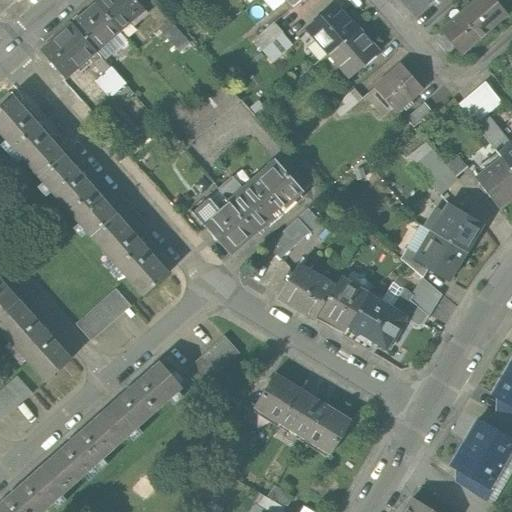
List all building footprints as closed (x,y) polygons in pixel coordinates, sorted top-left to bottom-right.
[(145,15),(132,0),(98,0),(94,4),(118,32),(128,23),(131,26),(145,15)] [(492,0),(472,0),(438,31),(461,57),(507,16),(492,0)] [(331,1),(301,28),(325,55),(354,28),(331,1)] [(118,32),(94,4),(70,25),(94,52),(118,32)] [(188,44),(168,22),(157,31),(177,53),(188,44)] [(269,22),(249,40),(259,51),(279,34),(269,22)] [(70,25),(38,53),(62,80),(94,52),(70,25)] [(354,28),(325,55),(346,79),(376,52),(354,28)] [(279,34),(259,51),(268,62),(288,45),(279,34)] [(399,65),(373,89),(387,105),(384,107),(388,112),(391,109),(394,113),(421,90),(399,65)] [(123,84),(108,67),(92,81),(107,98),(123,84)] [(223,83),(166,133),(182,150),(238,100),(223,83)] [(484,85),(460,107),(473,124),(485,114),(498,102),(484,85)] [(354,90),(332,109),(340,118),(361,99),(354,90)] [(62,156),(9,96),(0,104),(0,134),(38,178),(62,156)] [(422,105),(405,119),(412,127),(429,113),(422,105)] [(511,141),(508,144),(485,114),(473,124),(500,158),(511,173),(511,141)] [(432,151),(414,165),(441,198),(450,191),(448,188),(457,180),(441,162),(432,151)] [(452,153),(441,162),(455,178),(466,169),(452,153)] [(116,216),(62,156),(38,178),(92,238),(116,216)] [(511,173),(500,158),(491,165),(487,160),(473,171),(477,176),(474,179),(497,209),(511,197),(511,173)] [(276,160),(242,190),(233,180),(219,191),(229,203),(256,233),(304,192),(276,160)] [(229,203),(220,211),(209,199),(191,214),(204,228),(206,226),(231,255),(256,233),(229,203)] [(481,225),(448,206),(443,215),(447,218),(436,236),(465,253),(481,225)] [(168,274),(116,216),(92,238),(143,296),(168,274)] [(298,219),(267,245),(279,259),(310,232),(298,219)] [(436,236),(429,232),(416,255),(414,258),(428,265),(427,268),(428,268),(439,274),(437,277),(448,283),(465,253),(436,236)] [(428,265),(414,258),(416,255),(406,249),(400,260),(422,279),(428,268),(427,268),(428,265)] [(334,288),(298,266),(279,296),(315,319),(318,313),(334,288)] [(367,295),(340,278),(334,288),(318,313),(346,330),(349,325),(367,295)] [(440,294),(422,279),(411,296),(408,301),(427,316),(440,294)] [(0,318),(19,302),(0,281),(0,318)] [(411,296),(401,289),(390,308),(367,295),(349,325),(385,347),(404,317),(416,325),(419,325),(422,324),(423,323),(427,316),(408,301),(411,296)] [(116,290),(76,326),(91,342),(131,306),(116,290)] [(71,359),(19,302),(0,318),(0,329),(47,381),(71,359)] [(224,336),(184,372),(198,389),(238,353),(224,336)] [(182,387),(159,362),(101,414),(124,439),(182,387)] [(511,376),(505,372),(492,395),(502,401),(511,406),(511,376)] [(279,423),(300,390),(274,374),(253,408),(279,423)] [(19,376),(0,393),(0,422),(33,392),(19,376)] [(305,439),(325,406),(300,390),(279,423),(305,439)] [(511,406),(502,401),(495,414),(511,423),(511,406)] [(351,421),(325,406),(305,439),(330,455),(351,421)] [(124,439),(101,414),(43,465),(66,490),(124,439)] [(511,423),(495,414),(487,427),(511,441),(511,423)] [(511,441),(487,427),(477,421),(464,443),(502,465),(511,448),(511,441)] [(502,465),(464,443),(451,466),(461,472),(489,488),(490,487),(502,465)] [(41,511),(66,490),(43,465),(0,504),(0,511),(41,511)] [(489,488),(461,472),(455,483),(485,503),(493,489),(490,487),(489,488)] [(292,498),(274,487),(268,496),(287,508),(292,498)] [(434,511),(412,499),(404,511),(434,511)]
